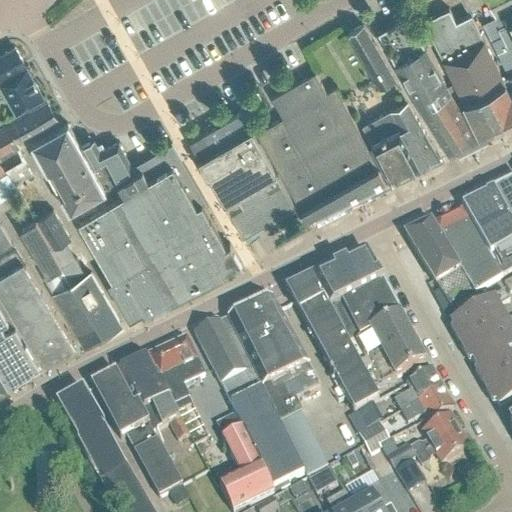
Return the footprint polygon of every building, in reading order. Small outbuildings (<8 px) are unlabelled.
[(511,0),(487,0),(503,32),(490,38),(504,66),(511,61),(511,0)] [(449,6),(423,19),(440,52),(443,58),(486,144),(511,131),(511,72),(503,77),(483,38),(470,12),(455,19),(449,6)] [(452,94),(425,46),(407,13),(377,30),(395,63),(423,112),(454,161),(484,145),(452,94)] [(155,40),(173,36),(171,22),(152,26),(155,40)] [(379,86),(394,77),(362,22),(347,30),(379,86)] [(255,71),(294,50),(289,41),(250,62),(255,71)] [(0,79),(26,65),(14,45),(0,53),(0,79)] [(0,84),(16,112),(44,95),(26,65),(0,80),(0,84)] [(210,90),(234,80),(230,70),(206,80),(210,90)] [(300,209),(313,230),(315,229),(317,231),(393,192),(357,126),(335,85),(325,90),(314,70),(271,95),(283,115),(256,130),(279,171),(280,170),(301,208),(300,209)] [(22,134),(24,139),(58,119),(46,99),(11,120),(20,135),(22,134)] [(362,123),(371,141),(397,190),(399,189),(424,177),(424,176),(426,175),(445,165),(407,99),(362,123)] [(188,138),(199,157),(243,235),(244,234),(246,237),(252,233),(257,228),(260,226),(264,225),(267,223),(271,222),(274,220),(277,219),(281,217),(284,215),(287,213),(290,211),(293,208),(296,206),(251,127),(240,107),(220,119),(231,138),(226,141),(215,122),(188,138)] [(20,135),(11,120),(0,126),(0,152),(24,139),(22,134),(20,135)] [(142,167),(135,171),(131,164),(118,140),(100,150),(94,138),(81,145),(67,121),(30,142),(64,202),(100,180),(111,195),(148,176),(142,167)] [(207,202),(172,143),(131,164),(135,171),(142,167),(148,176),(111,195),(100,180),(64,202),(69,210),(85,200),(91,210),(78,218),(112,276),(107,278),(129,316),(141,309),(147,318),(175,304),(174,304),(175,304),(176,303),(196,293),(194,289),(212,279),(214,283),(227,276),(228,277),(229,276),(227,272),(243,263),(230,241),(225,243),(203,204),(207,202)] [(8,171),(25,161),(18,149),(1,159),(1,160),(8,171)] [(1,160),(0,160),(0,197),(17,187),(14,182),(8,171),(1,160)] [(25,161),(8,171),(14,182),(31,172),(25,161)] [(511,185),(487,197),(511,241),(511,185)] [(511,274),(511,241),(487,197),(463,209),(502,280),(511,274)] [(54,207),(36,218),(51,246),(65,238),(70,235),(54,207)] [(430,226),(431,226),(474,297),(502,280),(462,210),(430,226)] [(36,218),(21,227),(47,272),(43,274),(53,292),(84,345),(103,334),(62,263),(52,247),(51,246),(36,218)] [(0,220),(0,290),(14,314),(45,366),(47,368),(48,367),(47,366),(76,349),(77,349),(38,283),(15,245),(0,220)] [(431,228),(431,226),(430,226),(404,238),(405,240),(435,289),(435,288),(451,313),(475,298),(467,286),(431,228)] [(65,238),(51,246),(52,247),(62,263),(103,334),(121,322),(90,270),(85,273),(75,255),(65,238)] [(354,417),(368,409),(379,403),(373,393),(395,382),(424,366),(400,320),(366,257),(312,282),(287,295),(294,307),(319,353),(331,374),(329,375),(330,378),(332,377),(354,417)] [(511,281),(508,283),(503,286),(509,297),(511,294),(511,281)] [(0,368),(12,388),(43,370),(42,368),(45,366),(14,314),(0,290),(0,368)] [(511,333),(499,310),(510,304),(506,297),(495,303),(494,302),(451,326),(453,330),(451,333),(458,338),(461,345),(458,347),(461,353),(465,351),(469,358),(469,365),(473,365),(477,372),(475,375),(481,380),(485,386),(481,389),(485,395),(489,393),(492,399),(493,407),(497,407),(499,411),(511,403),(511,333)] [(320,390),(308,368),(272,302),(270,303),(227,323),(228,324),(275,417),(280,427),(300,416),(302,415),(296,403),(320,390)] [(275,417),(228,324),(220,328),(220,326),(194,338),(220,388),(273,493),(304,478),(278,428),(280,427),(275,417)] [(193,390),(191,386),(204,380),(187,345),(184,344),(183,343),(149,360),(170,402),(173,410),(189,402),(185,394),(193,390)] [(149,360),(115,375),(135,408),(138,407),(141,413),(141,414),(142,414),(154,436),(169,428),(178,445),(188,439),(179,422),(178,422),(168,402),(170,402),(149,360)] [(0,395),(11,389),(0,370),(0,395)] [(417,405),(442,391),(431,372),(406,387),(411,395),(394,404),(400,415),(417,405)] [(149,427),(141,414),(141,413),(138,407),(134,409),(115,376),(90,389),(92,391),(101,408),(110,425),(120,443),(125,440),(134,456),(159,502),(168,497),(175,510),(189,502),(148,427),(149,427)] [(442,391),(417,405),(400,415),(406,427),(424,417),(428,424),(454,410),(442,391)] [(151,511),(112,444),(93,410),(83,393),(56,409),(70,433),(69,433),(114,511),(151,511)] [(285,438),(306,427),(300,416),(280,427),(285,438)] [(389,444),(379,449),(368,456),(370,459),(381,453),(385,460),(406,495),(395,474),(412,463),(415,461),(459,434),(450,418),(422,435),(427,445),(422,448),(418,447),(409,452),(406,447),(396,454),(389,443),(388,443),(389,444)] [(285,438),(290,448),(311,438),(306,427),(285,438)] [(379,427),(358,439),(368,456),(379,449),(389,444),(388,443),(379,427)] [(230,511),(243,511),(273,497),(241,432),(222,442),(240,478),(218,489),(230,511)] [(459,434),(415,461),(420,469),(423,468),(429,465),(430,461),(435,457),(441,467),(469,450),(459,434)] [(290,448),(296,459),(317,449),(311,438),(290,448)] [(296,459),(301,470),(322,459),(317,449),(296,459)] [(351,472),(357,468),(352,458),(345,462),(351,472)] [(306,480),(327,470),(322,459),(301,470),(306,480)] [(425,484),(412,463),(395,474),(406,495),(425,484)] [(328,472),(308,484),(316,498),(336,486),(328,472)] [(301,486),(289,493),(294,502),(306,495),(301,486)] [(378,487),(348,504),(351,510),(352,511),(384,511),(390,509),(378,487)] [(346,488),(328,498),(335,510),(353,500),(346,488)]
